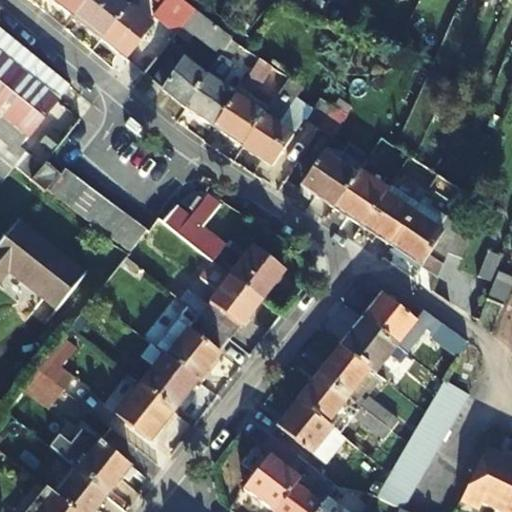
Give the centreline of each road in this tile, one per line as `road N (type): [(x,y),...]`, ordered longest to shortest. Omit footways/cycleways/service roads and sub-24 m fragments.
road 1 (residential): [(6,0),(194,153),(326,239),(340,266)]
road 2 (residential): [(340,266),(290,346),(246,381),(162,490)]
road 3 (residential): [(340,266),(381,269),(479,337),(511,399)]
